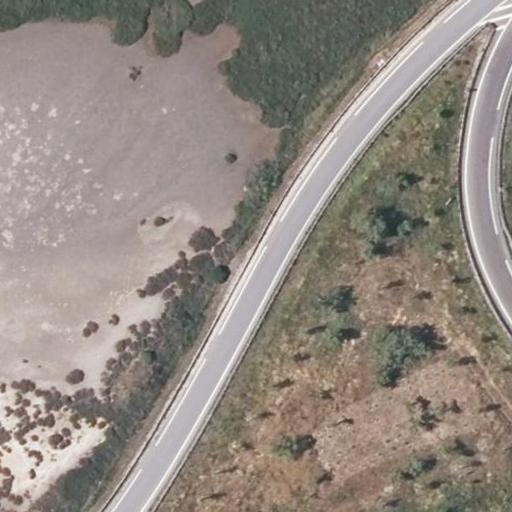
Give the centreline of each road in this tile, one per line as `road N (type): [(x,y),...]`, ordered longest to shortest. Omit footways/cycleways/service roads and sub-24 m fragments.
road 1 (trunk): [(488,0),(456,23),(322,173),(200,400),(129,511)]
road 2 (trunk): [(511,295),(478,178),(482,110),(511,43)]
